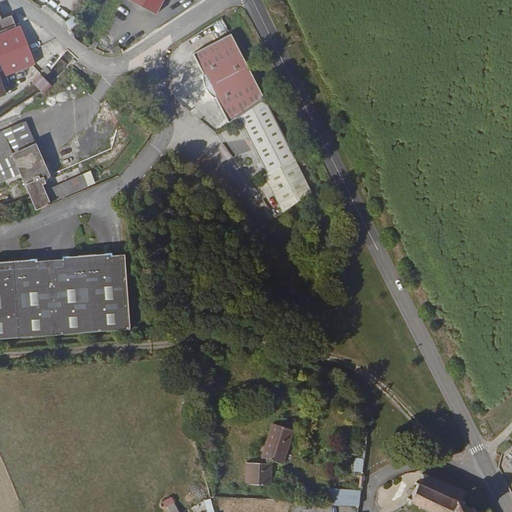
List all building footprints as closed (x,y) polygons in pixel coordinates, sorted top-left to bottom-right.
[(166,0),(130,0),(129,1),(159,16),(166,0)] [(0,76),(34,63),(19,25),(14,12),(1,18),(0,14),(0,94),(2,94),(0,87),(0,76)] [(71,19),(67,21),(64,24),(69,31),(75,25),(71,19)] [(280,149),(218,28),(176,49),(187,70),(186,71),(189,82),(196,92),(199,92),(213,117),(224,111),(252,165),(250,166),(269,204),(301,188),(280,149)] [(99,45),(94,40),(90,45),(95,48),(99,45)] [(38,70),(43,77),(49,72),(46,67),(45,66),(38,70)] [(28,147),(19,123),(0,129),(0,177),(15,172),(18,171),(31,204),(84,189),(78,171),(48,180),(34,145),(28,147)] [(80,334),(131,328),(126,256),(112,257),(112,254),(106,252),(77,255),(60,256),(59,260),(33,261),(33,259),(0,261),(0,339),(12,339),(80,334)] [(240,485),(262,486),(262,483),(264,483),(266,461),(276,465),(288,431),(267,424),(256,457),(256,464),(241,463),(240,485)] [(358,472),(360,459),(351,458),(350,471),(358,472)] [(467,511),(469,509),(467,508),(468,505),(466,505),(465,507),(459,503),(459,499),(457,498),(458,495),(459,496),(461,492),(458,490),(457,492),(449,487),(449,485),(447,484),(446,486),(439,482),(440,480),(437,479),(436,481),(430,478),(431,476),(427,474),(426,476),(420,472),(421,471),(419,469),(418,472),(416,471),(415,472),(417,474),(414,480),(412,479),(410,482),(412,483),(410,487),(408,493),(406,496),(402,498),(405,499),(404,502),(406,503),(407,501),(412,503),(411,506),(414,507),(415,505),(422,509),(421,511),(422,511),(423,511),(424,510),(427,511),(465,511),(467,511)] [(323,489),(322,503),(355,505),(355,491),(323,489)] [(203,501),(208,511),(214,511),(216,511),(210,498),(203,501)]
